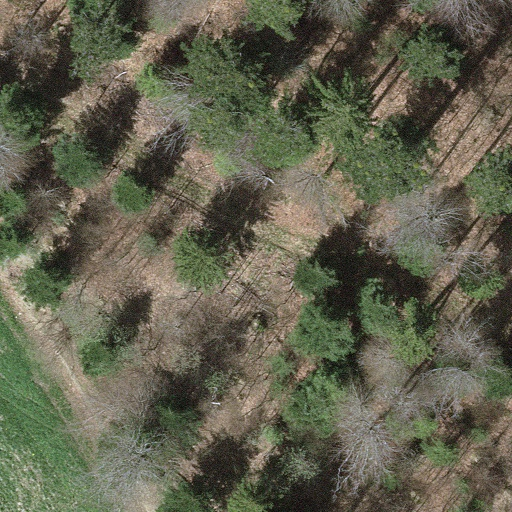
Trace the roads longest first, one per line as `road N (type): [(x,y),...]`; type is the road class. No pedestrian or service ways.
road 1 (track): [(0,82),(174,185),(433,300),(511,324)]
road 2 (track): [(0,309),(123,511)]
